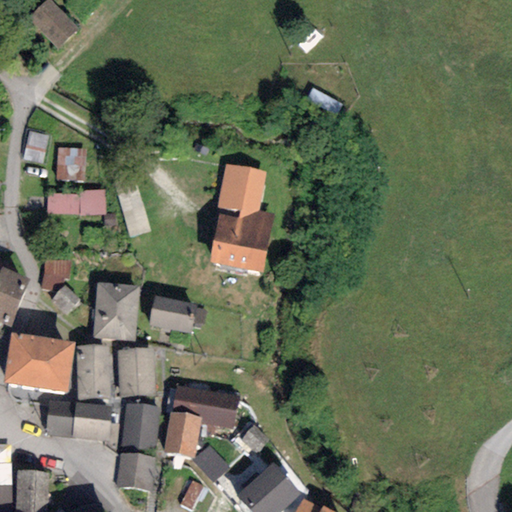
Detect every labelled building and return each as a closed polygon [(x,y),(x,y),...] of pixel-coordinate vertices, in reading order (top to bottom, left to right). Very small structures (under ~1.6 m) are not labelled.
[(78,27),(50,0),(46,0),(27,20),(57,48),(78,27)] [(48,135),(28,132),(23,160),(43,163),(48,135)] [(87,149),(58,147),(56,180),(84,182),(87,149)] [(266,171),(225,163),(216,208),(220,208),(209,261),(261,272),(273,215),(257,212),(266,171)] [(130,238),(151,232),(136,182),(115,188),(130,238)] [(104,190),(47,190),(47,215),(104,216),(104,190)] [(70,261),(46,260),(41,290),(58,292),(63,286),(63,278),(69,279),(70,261)] [(29,280),(3,267),(0,270),(0,322),(11,327),(29,280)] [(139,286),(97,282),(92,338),(134,342),(139,286)] [(79,301),(63,286),(58,292),(50,301),(66,315),(79,301)] [(149,326),(189,334),(191,326),(203,328),(207,310),(195,308),(195,305),(155,297),(149,326)] [(74,343),(12,333),(4,382),(66,392),(74,343)] [(108,346),(77,347),(78,399),(110,398),(108,346)] [(153,349),(118,350),(120,397),(155,395),(153,349)] [(232,429),(238,396),(178,386),(173,412),(202,416),(201,424),(232,429)] [(108,442),(111,406),(49,401),(46,437),(108,442)] [(126,404),(121,449),(154,452),(159,408),(126,404)] [(162,453),(194,459),(201,424),(202,416),(173,412),(169,412),(162,453)] [(256,454),(269,440),(253,426),(240,440),(256,454)] [(0,462),(9,463),(10,445),(0,444),(0,462)] [(213,483),(229,469),(209,446),(194,459),(191,461),(213,483)] [(157,459),(120,454),(115,486),(152,491),(157,459)] [(0,462),(0,511),(12,511),(11,463),(9,463),(0,462)] [(281,511),(300,495),(272,463),(235,495),(250,511),(281,511)] [(47,511),(49,472),(18,471),(15,511),(47,511)] [(202,488),(190,482),(179,505),(191,510),(202,488)] [(332,511),(324,507),(322,510),(303,500),(296,511),(332,511)]
